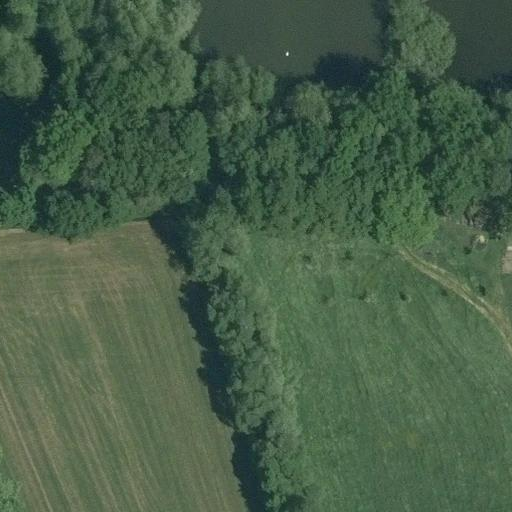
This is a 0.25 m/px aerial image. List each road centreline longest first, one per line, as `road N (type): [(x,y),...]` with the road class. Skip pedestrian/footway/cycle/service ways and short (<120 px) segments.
road 1 (track): [(511,135),(325,138),(0,54)]
road 2 (unclassified): [(0,197),(511,177)]
